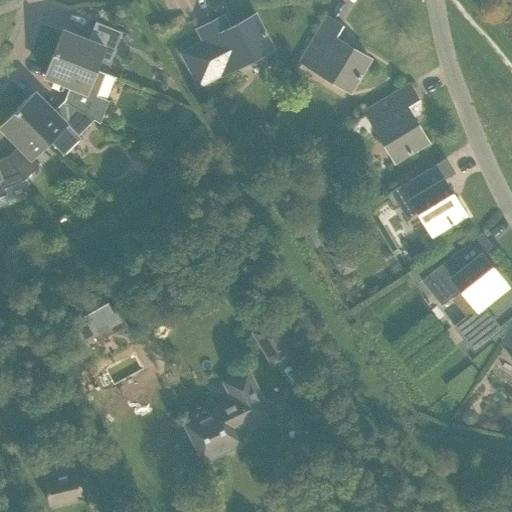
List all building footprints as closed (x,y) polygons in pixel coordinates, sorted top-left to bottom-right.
[(231,27),(225,15),(198,29),(203,40),(180,52),(198,87),(222,74),(222,75),(274,47),(256,13),(231,27)] [(342,25),(327,16),(301,61),(351,91),(370,58),(335,37),(342,25)] [(101,57),(110,61),(122,31),(96,21),(89,40),(64,30),(55,53),(96,69),(101,57)] [(65,100),(88,116),(93,119),(100,123),(109,100),(97,95),(105,73),(96,69),(55,53),(46,76),(71,86),(65,100)] [(418,99),(409,84),(365,111),(395,161),(428,141),(407,106),(418,99)] [(18,109),(49,141),(63,154),(81,137),(78,134),(93,119),(88,116),(65,100),(54,111),(35,91),(18,109)] [(18,109),(0,126),(19,145),(8,156),(24,180),(39,165),(32,158),(49,141),(18,109)] [(227,130),(214,109),(204,115),(217,136),(227,130)] [(0,192),(6,190),(4,187),(24,180),(8,156),(0,159),(0,192)] [(444,179),(455,172),(447,157),(391,191),(391,192),(392,192),(407,217),(418,210),(433,234),(465,214),(444,179)] [(493,245),(482,232),(422,280),(441,304),(461,288),(476,308),(478,310),(508,286),(482,254),(493,245)] [(116,315),(112,317),(107,307),(72,327),(83,346),(94,340),(96,344),(124,329),(116,315)] [(481,313),(478,310),(476,308),(454,325),(474,351),(502,329),(487,309),(481,313)] [(296,354),(271,312),(251,324),(276,366),(296,354)] [(511,326),(503,340),(511,345),(511,352),(510,356),(511,357),(511,326)] [(0,391),(14,384),(6,369),(0,371),(0,391)] [(233,427),(267,411),(248,372),(227,383),(236,400),(187,424),(190,428),(189,431),(190,435),(193,436),(199,447),(198,450),(200,454),(203,455),(205,459),(209,457),(212,458),(220,455),(221,452),(240,442),(233,427)] [(32,461),(61,455),(57,440),(29,447),(32,461)] [(50,504),(83,496),(77,471),(68,474),(64,456),(41,461),(45,479),(44,479),(50,504)]
